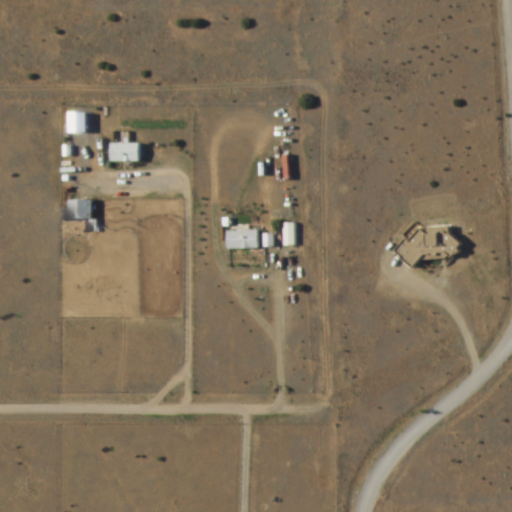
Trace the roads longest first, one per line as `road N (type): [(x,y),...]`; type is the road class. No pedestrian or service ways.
road 1 (residential): [(0,412),(320,412)]
road 2 (residential): [(366,511),(405,439),(511,337)]
